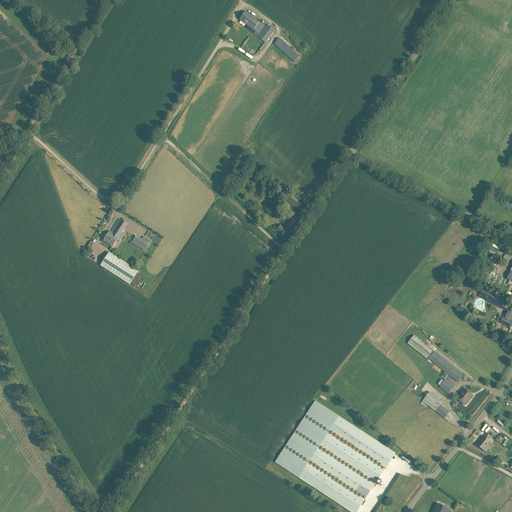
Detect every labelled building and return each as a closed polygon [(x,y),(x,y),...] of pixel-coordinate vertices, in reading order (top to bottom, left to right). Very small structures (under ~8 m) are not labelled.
[(264,26),(249,15),(245,12),(239,19),(248,26),(246,28),(257,36),(264,26)] [(258,38),(265,43),(274,30),(267,25),(258,38)] [(295,62),(300,55),(279,38),(274,45),(295,62)] [(288,202),(297,210),(302,204),(292,196),(288,202)] [(283,227),(280,224),(277,229),(280,231),(279,234),(283,237),(295,219),(291,216),(283,227)] [(127,225),(122,222),(118,219),(104,241),(113,247),(117,240),(120,241),(124,235),(121,233),(127,225)] [(132,243),(145,251),(151,242),(144,238),(142,240),(136,236),(132,243)] [(100,266),(129,285),(138,271),(109,252),(100,266)] [(481,269),(478,274),(489,279),(491,274),(481,269)] [(476,280),(485,285),(488,280),(478,275),(476,280)] [(483,290),(480,295),(505,308),(508,303),(496,297),(483,290)] [(505,316),(504,318),(501,323),(510,328),(510,329),(511,329),(511,326),(511,322),(510,321),(511,317),(511,310),(511,311),(511,310),(508,308),(504,316),(505,316)] [(464,375),(435,352),(414,335),(408,343),(428,360),(429,359),(445,371),(441,376),(445,379),(449,374),(459,382),(464,375)] [(454,388),(455,387),(445,379),(440,387),(449,394),(452,390),(454,388)] [(472,395),(469,391),(466,389),(458,399),(466,406),(471,399),(470,398),(472,395)] [(435,411),(440,405),(443,402),(430,392),(423,401),(427,405),(435,411)] [(298,478),(350,511),(356,511),(395,453),(338,416),(313,400),(273,461),(298,478)] [(490,437),(490,436),(487,434),(478,445),(484,450),(490,442),(488,440),(490,437)] [(448,511),(450,509),(436,503),(432,511),(448,511)]
